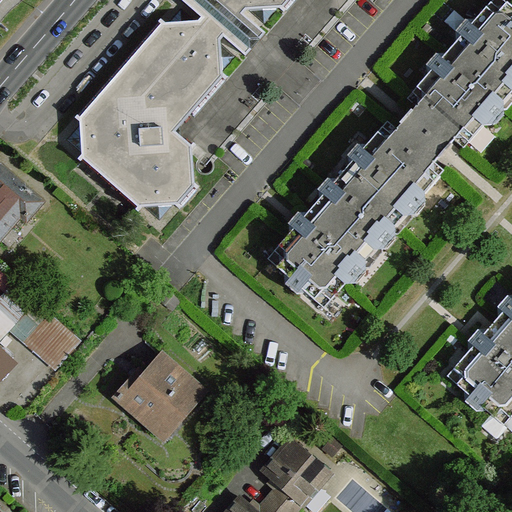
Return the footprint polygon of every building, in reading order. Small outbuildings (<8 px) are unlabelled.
[(87,157),(143,205),(180,205),(197,185),(195,147),(177,132),(226,77),(223,41),(223,39),(227,34),(249,54),(268,32),(246,13),(250,8),(286,6),(291,0),(188,0),(207,16),(203,21),(166,23),(84,118),(87,157)] [(511,76),(511,1),(292,251),(292,260),(324,288),(332,289),(511,76)] [(0,241),(24,214),(30,219),(46,201),(4,164),(0,168),(0,241)] [(0,300),(0,340),(13,327),(58,369),(83,342),(18,282),(0,300)] [(511,323),(472,370),(472,377),(505,406),(511,405),(511,323)] [(142,371),(119,397),(169,440),(210,391),(166,354),(147,376),(142,371)] [(258,511),(243,499),(231,511),(302,511),(335,474),(295,439),(267,472),(283,486),(260,511),(258,511)]
